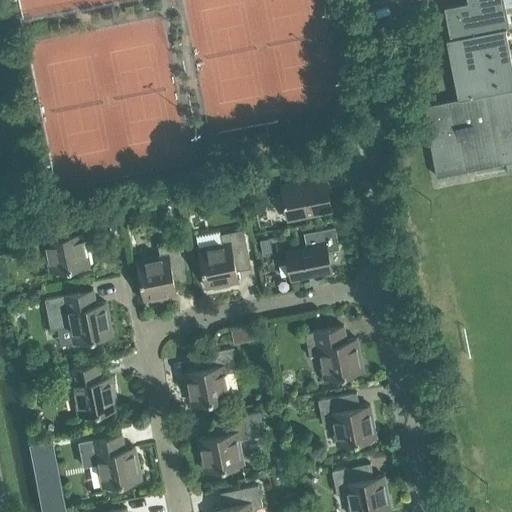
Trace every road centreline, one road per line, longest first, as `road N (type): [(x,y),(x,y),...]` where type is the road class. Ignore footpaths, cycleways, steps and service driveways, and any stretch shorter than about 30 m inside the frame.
road 1 (residential): [(180,511),(149,336),(379,283)]
road 2 (residential): [(425,511),(379,283)]
road 3 (residential): [(379,283),(362,180),(376,144)]
